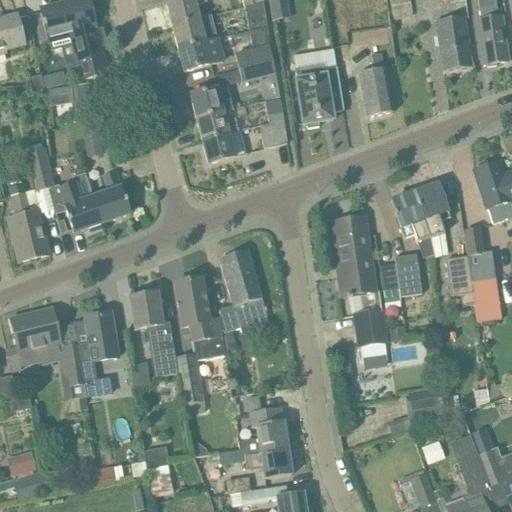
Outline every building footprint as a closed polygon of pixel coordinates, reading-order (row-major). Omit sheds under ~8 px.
[(87,0),(84,0),(40,11),(44,23),(42,24),(43,28),(47,43),(48,43),(50,53),(70,48),(78,82),(107,75),(100,46),(105,45),(101,30),(96,31),(87,0)] [(181,0),(166,4),(172,28),(197,21),(194,7),(206,4),(205,0),(181,0)] [(262,0),(241,0),(243,9),(245,9),(262,5),(264,5),(262,0)] [(284,0),(269,0),(271,11),(286,8),(284,0)] [(497,19),(494,0),(489,0),(477,2),(480,21),(476,22),(483,67),(508,63),(501,19),(497,19)] [(262,5),(245,9),(248,33),(258,30),(266,29),(262,5)] [(23,45),(16,17),(0,21),(0,55),(4,55),(3,51),(23,45)] [(178,51),(216,41),(210,18),(197,21),(172,28),(178,51)] [(469,49),(465,18),(436,22),(443,72),(472,69),(469,49)] [(258,30),(248,33),(251,51),(235,56),(239,72),(272,64),(268,50),(270,50),(266,29),(258,30)] [(222,63),(216,41),(178,51),(183,74),(210,67),(210,66),(222,63)] [(333,51),(293,58),(295,72),(297,82),(295,82),(303,127),(306,127),(307,131),(319,129),(318,125),(333,122),(332,115),(343,113),(336,69),(333,51)] [(392,114),(381,56),(371,58),(374,72),(357,75),(366,120),(392,114)] [(272,64),(239,72),(242,85),(275,77),(272,64)] [(60,74),(43,79),(46,90),(63,86),(60,74)] [(41,76),(29,79),(30,86),(36,85),(37,94),(45,93),(42,79),(41,79),(41,76)] [(196,121),(232,111),(226,87),(189,97),(196,121)] [(71,88),(48,91),(50,108),(73,105),(71,88)] [(80,106),(86,157),(102,153),(96,104),(94,91),(78,93),(80,106)] [(264,103),(268,127),(283,123),(279,100),(275,100),(271,101),(264,103)] [(196,121),(202,144),(229,137),(228,136),(238,134),(232,111),(196,121)] [(268,127),(259,129),(263,152),(287,145),(283,123),(268,127)] [(229,137),(202,144),(207,166),(234,159),(229,137)] [(48,191),(54,189),(44,149),(24,154),(35,194),(48,191)] [(498,163),(489,166),(485,163),(478,166),(477,170),(473,172),(480,190),(486,211),(487,210),(493,226),(504,222),(509,220),(504,205),(511,202),(510,198),(511,197),(511,174),(503,177),(498,163)] [(92,198),(102,226),(131,216),(121,189),(120,189),(115,173),(103,177),(108,193),(92,198)] [(54,189),(48,191),(55,218),(66,215),(67,217),(73,236),(102,226),(92,198),(85,176),(72,180),(74,184),(59,190),(58,188),(54,189)] [(23,185),(19,183),(10,185),(8,189),(10,199),(6,200),(11,218),(7,219),(18,264),(50,257),(35,196),(26,198),(23,185)] [(438,186),(415,194),(428,233),(430,240),(434,259),(436,258),(447,257),(444,236),(445,235),(438,216),(447,212),(445,205),(444,201),(445,201),(443,197),(442,198),(438,186)] [(418,243),(430,240),(415,194),(391,203),(395,214),(394,214),(395,218),(396,218),(404,240),(415,236),(418,243)] [(336,253),(369,249),(365,220),(332,225),(336,253)] [(64,222),(57,224),(60,236),(68,233),(64,222)] [(480,229),(462,232),(467,258),(471,285),(494,282),(495,282),(491,254),(484,255),(480,229)] [(375,293),(369,249),(336,253),(340,279),(337,279),(340,299),(347,298),(347,300),(352,299),(351,297),(361,296),(363,315),(354,317),(357,348),(359,348),(361,360),(385,356),(383,345),(385,345),(381,313),(378,293),(375,293)] [(233,309),(218,312),(223,335),(240,331),(241,336),(270,328),(266,313),(265,310),(247,251),(219,261),(233,309)] [(394,259),(395,266),(398,291),(400,299),(421,296),(415,256),(394,259)] [(467,258),(445,261),(450,298),(460,296),(461,308),(474,306),(471,285),(467,258)] [(382,293),(398,291),(395,266),(379,268),(382,293)] [(209,323),(202,281),(174,286),(181,328),(190,327),(193,343),(191,343),(193,357),(177,359),(187,417),(204,414),(203,404),(204,404),(196,362),(224,358),(222,343),(219,321),(209,323)] [(144,293),(129,295),(129,296),(130,299),(129,300),(134,331),(135,332),(147,330),(155,379),(156,379),(177,376),(169,325),(162,326),(157,295),(144,297),(144,293)] [(56,328),(52,311),(9,321),(17,353),(20,369),(41,364),(42,367),(61,363),(58,348),(60,348),(55,328),(56,328)] [(74,325),(77,349),(78,349),(79,348),(80,354),(83,372),(81,372),(83,386),(96,383),(92,362),(114,358),(112,344),(114,344),(110,315),(85,319),(85,323),(74,325)] [(83,372),(80,354),(79,354),(78,349),(77,349),(64,351),(64,353),(65,353),(68,374),(71,401),(67,413),(68,415),(87,412),(83,386),(81,372),(83,372)] [(347,349),(334,351),(336,365),(349,363),(347,349)] [(373,364),(373,378),(390,377),(390,364),(373,364)] [(282,377),(278,383),(280,391),(293,388),(290,375),(282,377)] [(16,401),(11,378),(0,380),(0,404),(2,416),(31,410),(28,399),(16,401)] [(490,386),(490,400),(504,395),(505,386),(490,386)] [(448,416),(444,392),(404,398),(408,422),(448,416)] [(260,410),(258,399),(246,401),(248,412),(260,410)] [(232,454),(233,464),(245,462),(244,457),(293,449),(292,444),(286,445),(283,424),(281,424),(279,410),(249,415),(252,429),(256,428),(258,441),(242,443),(244,452),(232,454)] [(485,431),(470,436),(476,452),(478,458),(479,457),(493,452),(485,431)] [(427,464),(446,461),(443,443),(424,446),(427,464)] [(198,446),(191,447),(194,459),(207,457),(206,451),(198,446)] [(166,449),(143,452),(145,463),(146,471),(169,467),(166,449)] [(293,455),(293,449),(244,457),(245,462),(247,472),(263,469),(264,479),(291,474),(288,455),(293,455)] [(11,457),(15,477),(40,472),(36,452),(11,457)] [(476,452),(458,459),(460,465),(472,495),(476,494),(491,488),(479,457),(478,458),(476,452)] [(493,452),(479,457),(491,488),(505,483),(493,452)] [(221,466),(233,464),(232,454),(220,456),(221,466)] [(114,469),(112,459),(100,461),(102,471),(114,469)] [(145,463),(130,466),(133,480),(141,478),(146,471),(145,463)] [(505,483),(491,488),(498,508),(509,504),(510,507),(511,511),(511,472),(502,476),(505,483)] [(44,476),(12,483),(17,500),(49,492),(44,476)] [(248,479),(226,482),(229,496),(240,494),(251,493),(248,479)] [(438,511),(426,479),(412,485),(421,508),(417,509),(418,511),(438,511)] [(467,499),(445,508),(446,511),(488,511),(498,508),(491,488),(476,494),(472,495),(472,497),(467,499)] [(251,493),(240,494),(242,508),(268,504),(266,490),(251,493)] [(440,491),(433,494),(436,502),(443,499),(440,491)] [(305,511),(303,495),(276,499),(278,511),(305,511)]
